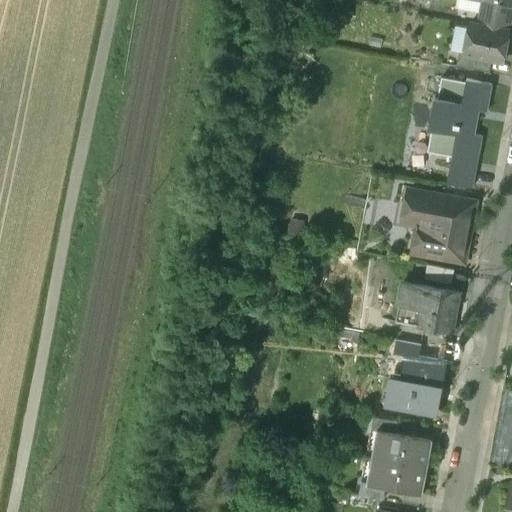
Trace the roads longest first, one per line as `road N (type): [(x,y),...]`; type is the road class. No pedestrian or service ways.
road 1 (track): [(12,511),(114,0)]
road 2 (residential): [(511,205),(454,511)]
